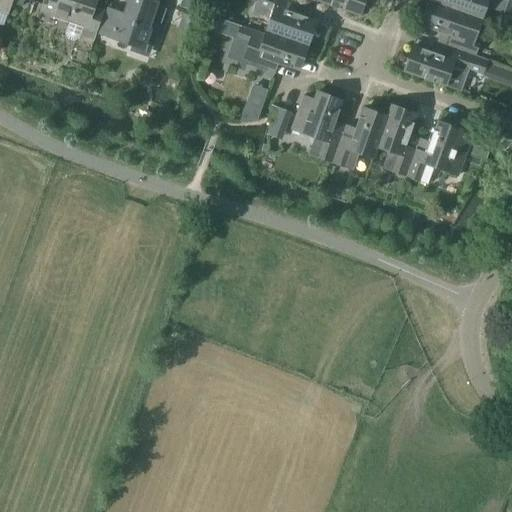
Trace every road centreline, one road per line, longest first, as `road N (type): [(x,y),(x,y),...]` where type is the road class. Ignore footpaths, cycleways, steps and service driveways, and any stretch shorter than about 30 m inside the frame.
road 1 (residential): [(402,0),(368,75),(511,127)]
road 2 (track): [(310,409),(347,310),(377,288),(426,279)]
road 3 (residential): [(511,404),(495,393),(472,349),(479,300),(511,241)]
road 4 (track): [(395,431),(402,402),(459,347),(472,349)]
